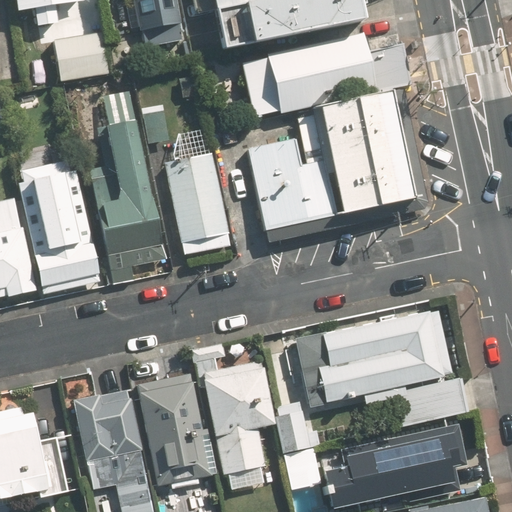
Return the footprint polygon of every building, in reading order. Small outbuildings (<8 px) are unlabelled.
[(16,0),(18,12),(36,9),(40,30),(57,27),(54,6),(82,1),(82,0),(16,0)] [(131,0),(138,34),(142,33),(145,48),(177,41),(174,27),(180,26),(174,0),(131,0)] [(203,0),(212,39),(229,36),(240,84),(310,69),(341,211),(414,195),(383,50),(359,55),(347,0),(203,0)] [(103,35),(52,42),(57,83),(109,77),(103,35)] [(128,92),(95,99),(111,175),(90,180),(110,272),(164,260),(128,92)] [(238,132),(254,221),(317,210),(302,122),(238,132)] [(172,163),(164,165),(185,257),(230,246),(209,154),(206,155),(204,130),(178,132),(172,163)] [(77,173),(18,186),(43,295),(102,282),(77,173)] [(0,299),(36,292),(18,200),(0,203),(0,299)] [(370,434),(470,413),(462,375),(453,377),(439,310),(296,340),(310,406),(362,395),(370,434)] [(228,475),(231,492),(248,489),(246,479),(262,476),(260,468),(267,466),(259,429),(275,425),(262,362),(202,375),(224,476),(228,475)] [(203,432),(192,378),(137,389),(157,488),(217,476),(208,431),(203,432)] [(154,511),(126,390),(72,402),(92,490),(115,485),(120,511),(154,511)] [(21,408),(0,412),(0,499),(38,491),(40,498),(66,492),(55,440),(39,444),(32,413),(22,415),(21,408)] [(307,411),(276,419),(285,455),(316,447),(307,411)] [(467,464),(458,425),(340,452),(344,471),(322,476),(330,511),(458,482),(454,467),(467,464)] [(485,511),(482,497),(431,509),(430,505),(399,511),(485,511)]
